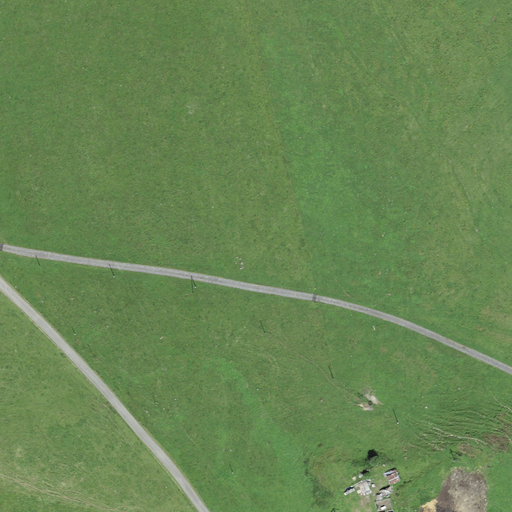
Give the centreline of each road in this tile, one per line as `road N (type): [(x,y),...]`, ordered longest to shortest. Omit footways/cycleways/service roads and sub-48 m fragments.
road 1 (track): [(0,245),(337,303),(511,374)]
road 2 (unclassified): [(204,511),(122,409),(0,285)]
